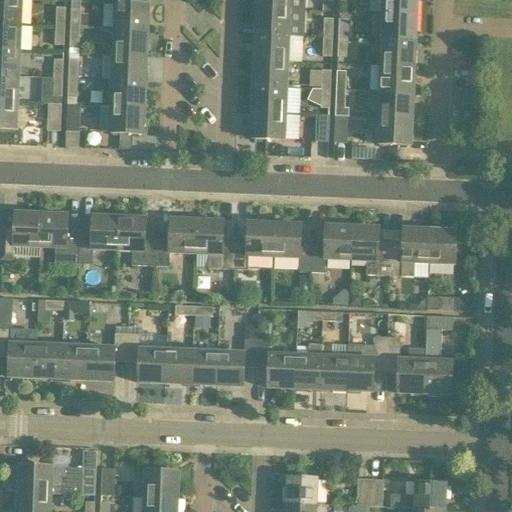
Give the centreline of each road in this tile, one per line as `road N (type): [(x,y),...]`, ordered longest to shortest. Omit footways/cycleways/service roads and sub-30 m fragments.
road 1 (residential): [(497,442),(506,213),(486,194),(441,188)]
road 2 (residential): [(497,442),(265,436)]
road 3 (residential): [(212,434),(0,424)]
road 4 (residential): [(232,177),(441,188)]
road 5 (residential): [(237,0),(232,177)]
road 6 (residential): [(0,170),(176,176)]
road 7 (residential): [(176,176),(180,0)]
